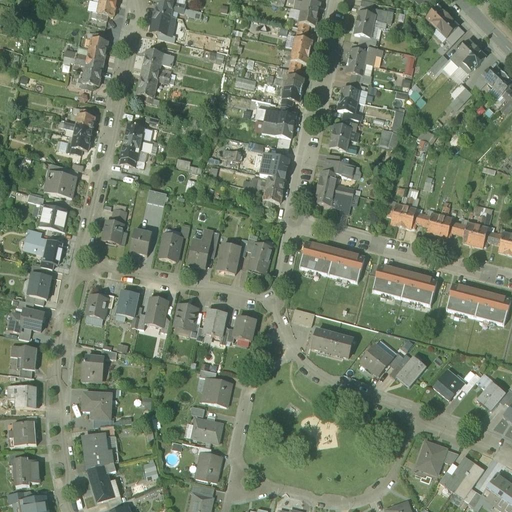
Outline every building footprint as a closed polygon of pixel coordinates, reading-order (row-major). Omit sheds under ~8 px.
[(174,0),(158,0),(157,6),(173,9),(174,0)] [(186,0),(174,0),(173,9),(185,11),(186,7),(185,6),(186,0)] [(303,3),(291,0),(288,0),(287,5),(302,8),(303,3)] [(427,0),(425,0),(419,7),(423,11),(431,3),(427,0)] [(320,6),(303,3),(302,8),(301,14),(317,17),(320,6)] [(373,6),(362,3),(360,9),(371,12),(373,6)] [(116,8),(100,4),(97,16),(96,21),(107,23),(108,18),(113,19),(116,8)] [(173,9),(157,6),(155,16),(171,20),(172,14),(173,9)] [(185,11),(173,9),(172,14),(188,17),(189,12),(185,11)] [(437,10),(426,22),(437,32),(448,19),(444,15),(437,10)] [(192,11),(190,17),(201,21),(203,14),(192,11)] [(317,17),(301,14),(298,25),(309,28),(315,29),(317,17)] [(375,18),(359,15),(356,26),(372,30),(373,24),(375,18)] [(171,20),(155,16),(152,28),(158,29),(156,34),(167,37),(168,31),(171,20)] [(384,20),(375,18),(373,24),(383,26),(384,20)] [(448,19),(437,32),(447,41),(458,29),(451,23),(452,22),(448,19)] [(309,28),(298,25),(297,30),(297,32),(307,34),(309,28)] [(372,30),(356,26),(354,38),(359,39),(358,44),(369,46),(370,41),(371,37),(372,31),(372,30)] [(381,32),(372,31),(371,37),(379,39),(381,32)] [(307,37),(296,35),(295,40),(305,43),(307,37)] [(103,38),(93,36),(92,41),(89,52),(105,56),(108,44),(102,43),(103,38)] [(305,43),(295,40),(293,52),(309,55),(310,50),(311,44),(305,43)] [(469,44),(457,56),(461,59),(466,64),(477,52),(469,44)] [(368,51),(357,49),(357,48),(352,47),(350,52),(351,52),(367,56),(368,51)] [(164,51),(153,49),(152,54),(147,53),(144,64),(160,68),(160,67),(163,56),(164,51)] [(381,54),(368,51),(367,56),(364,68),(372,69),(374,59),(379,60),(381,54)] [(72,53),(66,52),(64,59),(71,60),(72,55),(72,53)] [(105,56),(89,52),(88,58),(87,63),(103,66),(105,56)] [(309,55),(293,52),(290,63),(300,66),(306,67),(308,61),(309,55)] [(367,56),(351,52),(349,59),(348,64),(364,68),(367,56)] [(477,52),(466,64),(474,71),(481,64),(485,60),(477,52)] [(173,59),(163,56),(160,67),(171,70),(173,59)] [(413,76),(418,58),(409,56),(404,74),(413,76)] [(457,56),(450,63),(454,66),(461,59),(457,56)] [(461,59),(454,66),(459,71),(466,64),(461,59)] [(103,66),(87,63),(86,68),(85,74),(100,77),(103,66)] [(300,66),(290,63),(289,69),(288,71),(299,73),(300,66)] [(439,63),(429,73),(435,78),(439,74),(445,68),(439,63)] [(450,63),(445,68),(439,74),(448,82),(459,71),(454,66),(450,63)] [(160,68),(144,64),(142,75),(158,78),(159,73),(160,68)] [(364,68),(348,64),(347,70),(346,75),(351,77),(362,79),(362,78),(364,68)] [(481,64),(474,71),(477,75),(479,77),(486,70),(481,64)] [(486,70),(479,77),(484,82),(491,74),(486,70)] [(491,74),(484,82),(494,91),(505,79),(495,70),(491,74)] [(299,73),(288,71),(288,73),(287,78),(297,80),(299,73)] [(100,77),(85,74),(83,80),(82,85),(81,90),(91,93),(93,87),(98,88),(100,77)] [(158,78),(142,75),(140,86),(156,89),(157,83),(158,78)] [(421,76),(411,84),(409,93),(423,78),(421,76)] [(370,80),(362,78),(362,79),(351,77),(350,84),(360,86),(361,84),(369,86),(370,80)] [(297,80),(287,78),(284,89),(301,93),(302,88),(303,81),(297,80)] [(511,85),(505,79),(494,91),(502,98),(509,91),(511,87),(511,85)] [(360,86),(350,84),(348,91),(359,93),(360,88),(360,86)] [(156,89),(140,86),(137,97),(143,98),(141,103),(152,106),(153,100),(156,89)] [(301,93),(284,89),(282,101),(292,103),(298,105),(300,98),(301,93)] [(348,91),(342,90),(341,96),(340,102),(356,105),(359,94),(359,93),(348,91)] [(511,94),(509,91),(502,98),(505,102),(508,104),(511,99),(511,94)] [(502,98),(495,105),(499,108),(505,102),(502,98)] [(292,103),(282,101),(281,106),(281,107),(291,109),(292,103)] [(356,105),(340,102),(339,107),(338,113),(343,115),(354,117),(356,105)] [(511,108),(508,105),(503,111),(507,115),(511,109),(511,108)] [(291,109),(281,107),(280,110),(279,116),(289,118),(291,112),(290,112),(291,109)] [(90,113),(80,111),(79,116),(76,127),(92,131),(95,119),(89,118),(90,113)] [(396,111),(392,129),(402,131),(406,113),(396,111)] [(279,116),(266,113),(264,125),(276,127),(279,116)] [(354,117),(343,115),(342,122),(352,124),(353,122),(354,117)] [(289,118),(279,116),(276,127),(293,131),(295,119),(289,118)] [(160,121),(146,118),(145,123),(159,126),(160,121)] [(352,124),(342,122),(340,129),(351,131),(352,126),(352,124)] [(145,125),(134,123),(133,128),(128,127),(125,138),(141,141),(144,130),(145,125)] [(276,127),(264,125),(261,136),(274,139),(276,127)] [(92,131),(76,127),(75,132),(74,138),(90,141),(92,131)] [(293,131),(276,127),(274,139),(278,140),(290,142),(293,131)] [(340,129),(335,128),(332,140),(348,143),(351,131),(340,129)] [(385,131),(381,146),(398,151),(402,135),(385,131)] [(70,155),(81,157),(82,152),(87,153),(90,141),(74,138),(72,146),(71,149),(70,155)] [(141,141),(125,138),(123,149),(139,152),(141,141)] [(290,142),(278,140),(276,152),(285,154),(287,154),(290,142)] [(348,143),(332,140),(330,151),(346,154),(347,149),(348,143)] [(153,144),(141,141),(139,152),(150,155),(152,149),(153,144)] [(72,146),(60,143),(58,152),(66,153),(67,148),(71,149),(72,146)] [(139,152),(123,149),(121,160),(119,165),(135,169),(137,159),(139,152)] [(276,152),(270,151),(269,158),(268,160),(273,160),(273,159),(283,161),(285,154),(276,152)] [(242,156),(233,155),(231,164),(240,166),(242,156)] [(269,158),(264,157),(259,178),(269,180),(273,160),(268,160),(269,158)] [(340,159),(327,157),(326,162),(339,165),(340,159)] [(283,161),(273,159),(273,160),(269,180),(285,184),(289,163),(283,161)] [(180,160),(178,168),(190,171),(192,163),(180,160)] [(339,165),(326,162),(325,169),(337,171),(339,165)] [(354,169),(339,165),(337,171),(325,169),(323,175),(336,178),(341,179),(341,180),(351,182),(354,169)] [(69,171),(51,166),(50,172),(67,177),(69,171)] [(67,177),(50,172),(48,181),(54,182),(50,195),(72,201),(77,180),(67,177)] [(323,175),(321,174),(317,190),(345,196),(346,190),(334,188),(336,178),(323,175)] [(432,192),(434,180),(428,179),(426,191),(432,192)] [(285,184),(269,180),(268,185),(266,191),(282,195),(285,184)] [(345,196),(317,190),(314,206),(330,209),(332,199),(343,201),(344,202),(345,196)] [(398,190),(396,198),(403,199),(405,192),(398,190)] [(282,195),(266,191),(265,195),(264,203),(274,205),(280,207),(282,195)] [(167,196),(149,192),(146,204),(164,208),(167,196)] [(345,196),(344,202),(343,201),(340,215),(348,217),(353,197),(345,196)] [(44,201),(29,198),(28,204),(42,207),(44,201)] [(407,201),(405,210),(395,208),(395,210),(389,209),(386,220),(392,221),(390,227),(409,232),(411,233),(411,231),(414,232),(416,227),(418,228),(421,217),(415,216),(416,213),(410,212),(413,202),(407,201)] [(264,203),(258,202),(257,207),(273,211),(274,205),(264,203)] [(115,205),(114,212),(126,214),(127,208),(115,205)] [(69,213),(46,208),(43,220),(41,219),(39,228),(65,234),(69,213)] [(443,210),(441,220),(432,217),(431,217),(431,220),(427,219),(425,218),(422,229),(428,230),(426,237),(447,242),(447,240),(450,241),(451,237),(454,237),(456,226),(454,226),(451,225),(452,222),(451,222),(446,221),(449,211),(443,210)] [(114,212),(111,224),(123,227),(126,214),(114,212)] [(485,221),(479,219),(476,229),(467,227),(467,226),(466,229),(463,228),(461,227),(458,238),(464,240),(462,246),(482,251),(483,250),(486,250),(487,246),(489,246),(492,236),(487,234),(487,232),(482,230),(485,221)] [(273,224),(261,221),(259,227),(271,230),(273,224)] [(123,227),(106,223),(102,242),(119,246),(121,234),(123,227)] [(190,230),(182,228),(180,239),(182,240),(188,241),(190,230)] [(152,235),(134,232),(129,255),(147,259),(152,235)] [(41,236),(29,233),(28,239),(40,242),(41,236)] [(193,245),(188,268),(204,271),(208,257),(212,235),(204,233),(201,247),(193,245)] [(128,235),(121,234),(119,246),(118,249),(124,250),(128,235)] [(219,236),(212,235),(208,257),(214,258),(219,236)] [(180,239),(164,236),(158,262),(176,265),(182,240),(180,239)] [(511,238),(503,236),(502,238),(498,237),(496,237),(494,247),(499,249),(498,255),(511,258),(511,238)] [(59,246),(47,243),(40,242),(28,239),(25,253),(35,256),(36,250),(45,252),(43,264),(54,267),(57,267),(59,257),(57,255),(59,246)] [(249,241),(248,246),(246,254),(252,255),(253,256),(256,243),(249,241)] [(256,243),(253,256),(252,255),(247,273),(265,278),(273,250),(256,246),(257,244),(256,243)] [(239,250),(237,258),(245,259),(246,254),(248,246),(240,244),(239,250)] [(335,252),(306,245),(301,263),(302,263),(330,270),(335,252)] [(223,247),(217,274),(233,278),(237,258),(239,250),(223,247)] [(364,260),(335,252),(330,270),(360,278),(364,260)] [(330,270),(302,263),(299,271),(328,279),(330,270)] [(54,267),(43,264),(41,270),(48,272),(53,273),(54,267)] [(408,275),(379,268),(374,286),(375,286),(403,293),(408,275)] [(41,270),(33,269),(32,277),(34,277),(35,277),(46,279),(48,272),(41,270)] [(360,278),(330,270),(328,279),(357,286),(359,278),(360,278)] [(437,283),(408,275),(403,293),(432,300),(432,301),(433,301),(437,283)] [(46,279),(35,277),(34,277),(30,299),(30,300),(45,303),(47,303),(51,280),(46,279)] [(403,293),(375,286),(374,286),(372,294),(401,302),(403,293)] [(481,294),(452,287),(448,305),(448,304),(477,312),(481,294)] [(432,300),(403,293),(401,302),(430,309),(432,301),(432,300)] [(138,298),(121,294),(117,316),(133,320),(136,309),(138,298)] [(511,302),(481,294),(477,312),(506,319),(506,320),(511,302)] [(114,298),(103,296),(102,300),(108,301),(106,309),(112,311),(114,298)] [(102,300),(91,297),(86,318),(103,321),(106,309),(108,301),(102,300)] [(45,303),(30,300),(30,299),(28,299),(26,306),(34,307),(44,309),(45,303)] [(168,304),(150,300),(145,326),(161,330),(162,330),(164,322),(168,304)] [(477,312),(448,304),(448,305),(446,313),(475,321),(477,312)] [(26,306),(20,305),(18,313),(24,314),(33,315),(34,307),(26,306)] [(196,312),(179,308),(175,325),(182,327),(183,330),(191,332),(192,332),(194,325),(196,312)] [(142,310),(136,309),(133,320),(140,321),(142,310)] [(314,317),(295,312),(292,323),(311,328),(314,317)] [(506,319),(477,312),(475,321),(503,328),(506,320),(506,319)] [(226,316),(208,313),(204,332),(203,337),(220,341),(223,331),(226,316)] [(33,315),(24,314),(23,321),(21,331),(32,333),(41,335),(44,317),(33,315)] [(23,321),(13,319),(10,335),(20,337),(21,337),(22,332),(21,331),(23,321)] [(255,323),(237,319),(234,334),(233,341),(250,344),(255,323)] [(164,322),(162,330),(161,330),(160,334),(167,336),(170,323),(164,322)] [(194,325),(192,332),(191,332),(189,339),(197,341),(199,331),(200,326),(194,325)] [(223,331),(220,341),(218,346),(226,348),(229,332),(223,331)] [(32,333),(22,332),(21,337),(20,337),(19,343),(29,345),(32,333)] [(234,334),(229,332),(226,348),(231,349),(233,341),(234,334)] [(353,343),(316,333),(312,351),(348,361),(353,343)] [(392,363),(375,349),(361,366),(379,381),(389,369),(393,364),(392,363)] [(37,352),(12,350),(11,360),(22,361),(21,373),(33,374),(34,363),(36,363),(37,352)] [(116,355),(101,351),(101,360),(103,360),(103,361),(116,362),(116,355)] [(403,361),(398,357),(392,363),(393,364),(389,369),(393,372),(397,368),(403,361)] [(101,360),(87,358),(86,366),(84,366),(83,382),(92,383),(92,376),(102,377),(103,361),(103,360),(101,360)] [(403,372),(396,380),(397,381),(409,391),(426,371),(413,360),(403,372)] [(403,372),(397,368),(393,372),(389,378),(395,383),(397,381),(396,380),(403,372)] [(465,386),(448,372),(434,389),(451,403),(465,386)] [(21,373),(20,381),(32,382),(33,374),(21,373)] [(216,376),(201,373),(199,379),(207,381),(207,380),(215,382),(216,376)] [(478,383),(487,391),(491,386),(496,380),(487,373),(478,383)] [(215,382),(207,380),(207,381),(202,405),(227,410),(232,386),(215,382)] [(472,381),(463,392),(468,395),(476,385),(472,381)] [(487,391),(477,403),(490,414),(500,402),(505,397),(504,396),(491,386),(487,391)] [(35,391),(8,391),(8,401),(17,401),(17,413),(35,413),(35,391)] [(511,398),(511,395),(508,392),(504,396),(505,397),(500,402),(505,406),(511,398)] [(111,398),(95,397),(94,422),(110,422),(111,398)] [(511,408),(510,410),(503,419),(511,426),(511,408)] [(205,413),(192,410),(191,417),(203,420),(205,413)] [(222,427),(196,421),(192,441),(218,447),(222,427)] [(35,425),(12,427),(13,435),(9,436),(10,450),(37,448),(35,425)] [(114,429),(99,431),(100,441),(106,440),(106,441),(115,439),(114,429)] [(100,441),(83,443),(85,461),(108,458),(108,455),(106,441),(106,440),(100,441)] [(446,453),(426,446),(417,471),(437,478),(442,464),(446,453)] [(211,453),(199,450),(198,456),(201,457),(201,456),(210,458),(211,453)] [(459,458),(446,453),(442,464),(452,468),(459,458)] [(119,466),(118,456),(111,457),(111,454),(108,455),(108,458),(109,468),(119,466)] [(210,458),(201,456),(201,457),(196,482),(216,486),(222,461),(210,458)] [(28,457),(9,458),(10,470),(15,470),(14,464),(29,463),(28,457)] [(108,458),(85,461),(87,473),(109,468),(108,458)] [(452,478),(444,490),(454,497),(475,466),(465,460),(452,478)] [(156,462),(144,466),(150,483),(161,479),(156,462)] [(29,463),(14,464),(15,470),(18,469),(18,481),(16,481),(16,491),(30,490),(30,487),(40,486),(39,464),(29,465),(29,463)] [(475,466),(454,497),(464,504),(471,493),(485,473),(475,466)] [(105,469),(87,473),(90,482),(107,477),(105,469)] [(452,478),(447,475),(439,486),(444,490),(452,478)] [(481,499),(481,500),(493,508),(499,511),(511,511),(511,486),(497,476),(481,499)] [(107,477),(90,482),(97,506),(108,503),(114,501),(110,485),(107,477)] [(115,483),(110,485),(114,501),(120,499),(115,483)] [(202,490),(194,488),(192,498),(193,498),(212,502),(213,499),(201,496),(202,490)] [(214,492),(202,490),(201,496),(213,499),(214,492)] [(476,496),(471,493),(464,504),(469,507),(476,496)] [(476,496),(469,507),(468,509),(472,511),(473,511),(481,500),(481,499),(476,496)] [(22,497),(8,499),(10,507),(19,505),(23,505),(22,497)] [(212,502),(193,498),(196,498),(192,511),(211,511),(213,502),(212,502)] [(114,501),(108,503),(111,510),(117,508),(122,505),(120,499),(114,501)] [(490,511),(493,508),(481,500),(473,511),(479,511),(482,508),(488,511),(490,511)] [(23,505),(19,505),(20,511),(46,511),(45,501),(23,505)] [(122,505),(117,508),(118,511),(120,511),(128,509),(132,508),(129,502),(122,505)]
